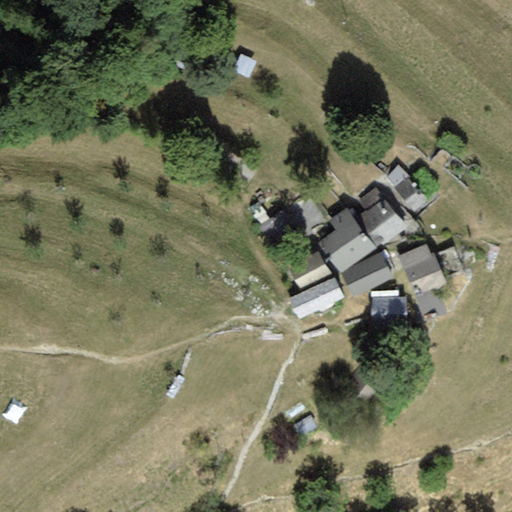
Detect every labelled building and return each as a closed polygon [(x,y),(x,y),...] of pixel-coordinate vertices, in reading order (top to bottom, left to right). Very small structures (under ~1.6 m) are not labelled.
[(387,178),(395,187),(406,178),(408,176),(397,165),(387,178)] [(413,212),(426,201),(406,178),(395,187),(393,189),(413,212)] [(366,211),(385,197),(376,185),(357,199),(366,211)] [(382,244),(406,227),(385,197),(366,211),(357,217),(377,245),(381,242),(382,244)] [(339,272),(376,249),(346,209),(329,222),(335,230),(318,243),(339,272)] [(294,234),(282,212),(258,224),(270,246),(294,234)] [(426,244),(398,256),(409,283),(441,270),(433,252),(430,253),(426,244)] [(328,273),(318,253),(288,269),(299,288),(328,273)] [(392,279),(379,253),(340,273),(353,298),(392,279)] [(343,298),(334,279),(289,299),(298,319),(343,298)] [(406,297),(372,297),(372,318),(406,317),(406,297)] [(365,357),(347,381),(373,401),(391,377),(365,357)] [(310,416),(292,425),(299,438),(317,428),(310,416)]
